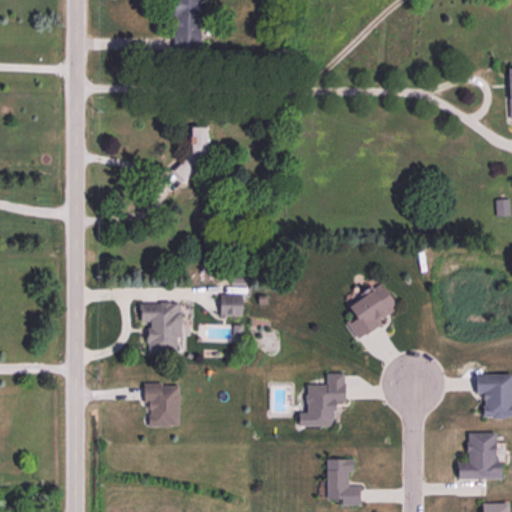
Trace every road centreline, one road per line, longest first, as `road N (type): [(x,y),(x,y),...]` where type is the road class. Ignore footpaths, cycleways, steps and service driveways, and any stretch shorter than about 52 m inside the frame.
road 1 (residential): [(74,511),(76,0)]
road 2 (residential): [(415,384),(413,511)]
